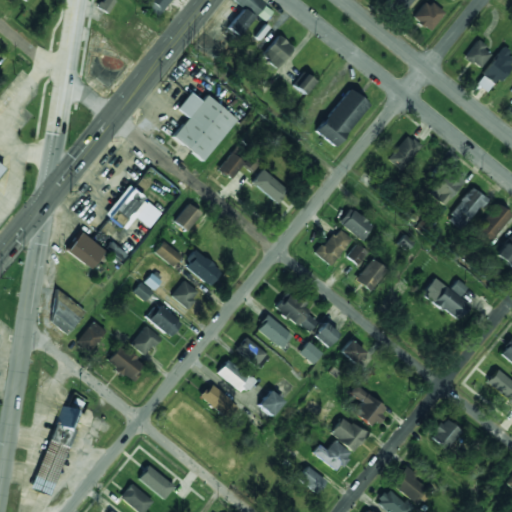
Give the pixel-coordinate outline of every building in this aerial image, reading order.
[(100,0),(97,9),(107,14),(113,0),(112,0),(100,0)] [(145,0),(143,3),(157,15),(169,0),(145,0)] [(263,21),(271,11),(256,0),(230,0),(241,8),(225,29),(236,37),(254,14),(263,21)] [(410,0),(402,11),(393,3),(392,5),(386,0),(410,0)] [(431,3),(443,12),(429,30),(423,26),(422,28),(416,24),(418,22),(411,17),(424,2),(429,6),(431,3)] [(278,36),(262,54),(269,60),(268,62),(276,69),(293,49),(278,36)] [(490,53),(475,41),(462,57),(477,69),(490,53)] [(511,55),(499,48),(481,76),(496,85),(511,60),(511,55)] [(290,85),(303,94),(313,81),(301,71),(290,85)] [(349,89),(313,131),(333,148),(369,105),(361,98),(363,96),(353,88),(351,91),(349,89)] [(203,96),(199,102),(188,93),(175,109),(186,117),(170,137),(201,162),(234,119),(203,96)] [(420,147),(406,135),(386,159),(399,171),(420,147)] [(250,155),(242,163),(232,152),(216,168),(228,180),(242,166),(249,173),(258,163),(250,155)] [(426,194),(441,206),(464,179),(450,167),(426,194)] [(247,192),(272,207),(282,191),(256,176),(247,192)] [(159,214),(129,187),(104,214),(122,230),(133,217),(146,228),(159,214)] [(445,219),(461,230),(484,198),(468,187),(445,219)] [(198,213),(185,204),(172,223),(185,232),(198,213)] [(509,215),(495,204),(469,237),(483,248),(509,215)] [(371,225),(347,208),(336,224),(360,241),(371,225)] [(327,267),(349,241),(334,228),(313,254),(327,267)] [(103,251),(78,232),(65,250),(90,269),(103,251)] [(511,232),(493,254),(505,265),(511,257),(511,232)] [(179,257),(162,241),(153,252),(170,267),(179,257)] [(345,259),(357,266),(365,252),(353,245),(345,259)] [(180,265),(208,286),(219,271),(192,250),(180,265)] [(384,271),(370,259),(353,280),(367,292),(384,271)] [(89,277),(66,261),(50,284),(73,300),(89,277)] [(152,290),(161,277),(152,271),(143,283),(152,290)] [(456,323),(469,306),(432,278),(420,295),(456,323)] [(448,289),(459,296),(465,287),(454,279),(448,289)] [(169,295),(185,309),(198,295),(182,281),(169,295)] [(132,292),(143,302),(151,292),(139,283),(132,292)] [(304,313),(306,311),(287,293),(275,306),(304,334),(314,323),(304,313)] [(46,326),(72,334),(80,303),(55,296),(46,326)] [(180,324),(157,306),(146,320),(169,338),(180,324)] [(254,330),(278,350),(290,337),(265,316),(254,330)] [(86,352),(103,333),(91,322),(74,341),(86,352)] [(325,348),(336,336),(322,323),(311,335),(325,348)] [(142,356),(157,339),(143,326),(128,344),(142,356)] [(264,355),(244,338),(234,349),(254,367),(264,355)] [(497,355),(511,365),(511,341),(508,339),(497,355)] [(362,354),(349,341),(338,352),(351,365),(362,354)] [(296,355),(311,365),(320,354),(305,343),(296,355)] [(129,383),(143,368),(118,346),(105,360),(129,383)] [(214,375),(244,394),(253,380),(223,361),(214,375)] [(484,384),(511,402),(511,382),(493,370),(484,384)] [(283,397),(292,386),(283,378),(273,389),(283,397)] [(198,396),(223,419),(234,407),(210,384),(198,396)] [(355,401),(347,412),(370,429),(385,409),(354,386),(347,395),(355,401)] [(281,402),(268,391),(256,406),(269,417),(281,402)] [(49,497),(79,413),(59,406),(29,489),(49,497)] [(199,444),(211,431),(186,409),(174,423),(199,444)] [(327,434),(351,453),(364,436),(341,417),(327,434)] [(457,428),(439,420),(429,441),(448,449),(457,428)] [(317,446),(311,452),(332,473),(348,456),(333,441),(323,451),(317,446)] [(165,488),(157,481),(164,473),(148,457),(132,474),(156,497),(165,488)] [(324,481),(304,467),(295,480),(315,494),(324,481)] [(390,484),(415,507),(429,492),(404,469),(390,484)] [(118,497),(134,511),(142,511),(150,503),(130,484),(118,497)] [(374,501),(385,511),(409,511),(386,489),(374,501)]
